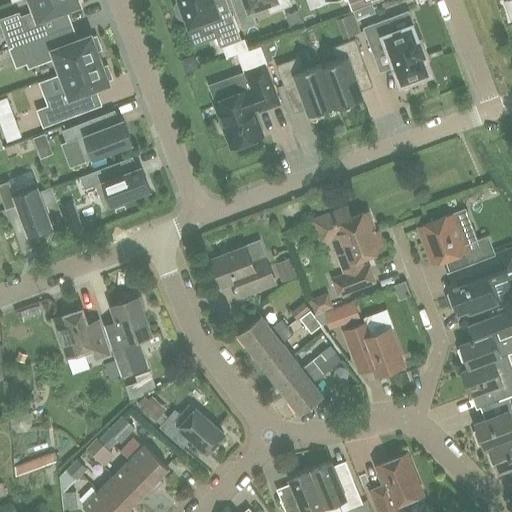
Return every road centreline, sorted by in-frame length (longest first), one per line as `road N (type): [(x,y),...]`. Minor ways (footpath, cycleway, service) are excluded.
road 1 (residential): [(199,218),(492,111)]
road 2 (residential): [(271,441),(203,350),(156,234)]
road 3 (residential): [(116,0),(199,218)]
road 4 (residential): [(411,424),(440,346),(397,234)]
road 5 (residential): [(0,296),(156,234)]
road 6 (residential): [(271,441),(384,418),(411,424)]
road 7 (residential): [(498,511),(411,424)]
